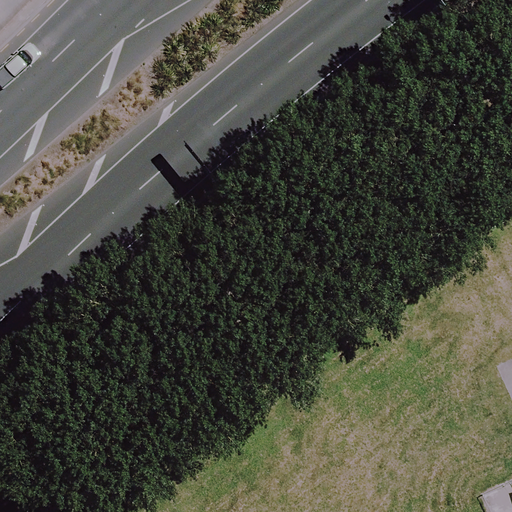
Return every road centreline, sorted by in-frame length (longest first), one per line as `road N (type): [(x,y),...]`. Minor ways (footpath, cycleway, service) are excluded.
road 1 (primary): [(366,0),(0,312)]
road 2 (primary): [(0,110),(117,0)]
